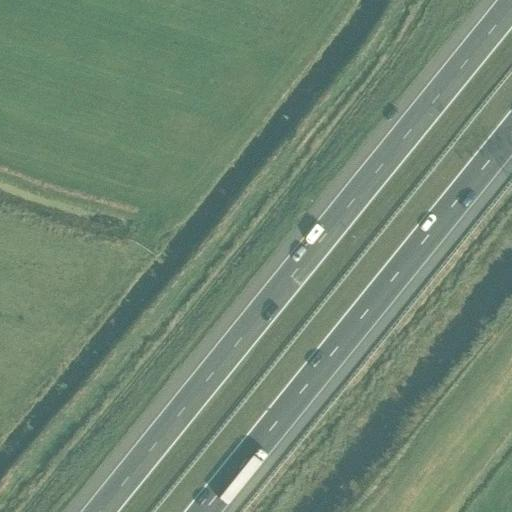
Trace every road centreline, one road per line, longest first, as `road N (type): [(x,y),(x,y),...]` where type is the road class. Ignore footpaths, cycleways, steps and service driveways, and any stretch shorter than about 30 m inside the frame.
road 1 (motorway): [(499,0),(96,511)]
road 2 (motorway): [(201,511),(511,116)]
